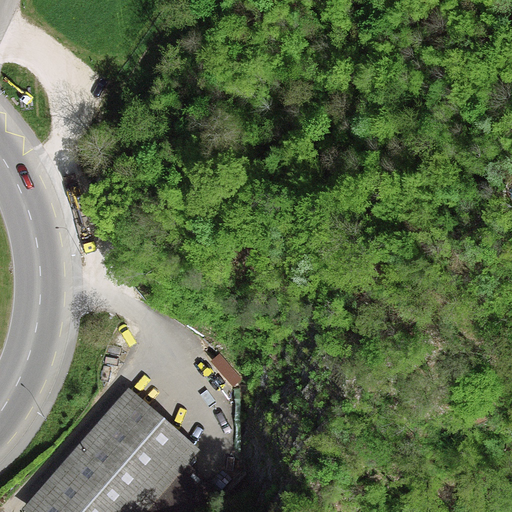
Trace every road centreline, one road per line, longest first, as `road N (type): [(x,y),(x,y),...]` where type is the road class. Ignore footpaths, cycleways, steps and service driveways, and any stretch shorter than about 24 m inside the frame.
road 1 (primary): [(0,415),(42,298),(35,227),(0,150)]
road 2 (track): [(180,0),(27,205)]
road 3 (track): [(2,11),(74,77),(85,131)]
